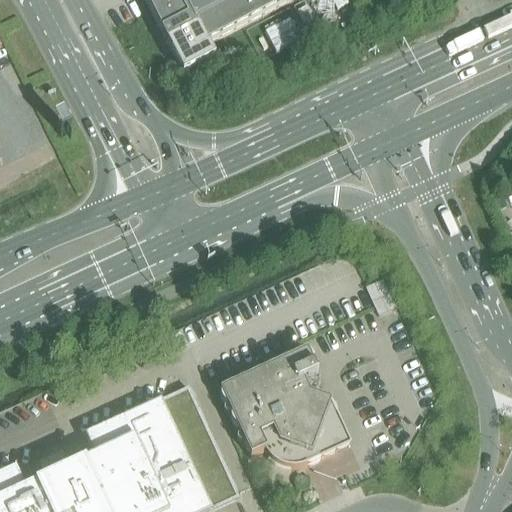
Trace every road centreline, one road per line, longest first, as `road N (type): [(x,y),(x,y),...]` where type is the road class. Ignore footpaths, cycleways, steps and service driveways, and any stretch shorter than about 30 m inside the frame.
road 1 (unclassified): [(395,202),(485,397),(489,441),(476,511)]
road 2 (unclassified): [(511,365),(404,136)]
road 3 (tertiary): [(38,0),(138,201)]
road 4 (secondary): [(0,322),(179,239)]
road 5 (secondary): [(509,35),(364,100)]
road 6 (secondary): [(138,201),(0,257)]
road 7 (tertiary): [(151,123),(79,0)]
road 8 (secondary): [(364,100),(240,157)]
road 9 (unclassified): [(272,197),(327,192),(395,202)]
